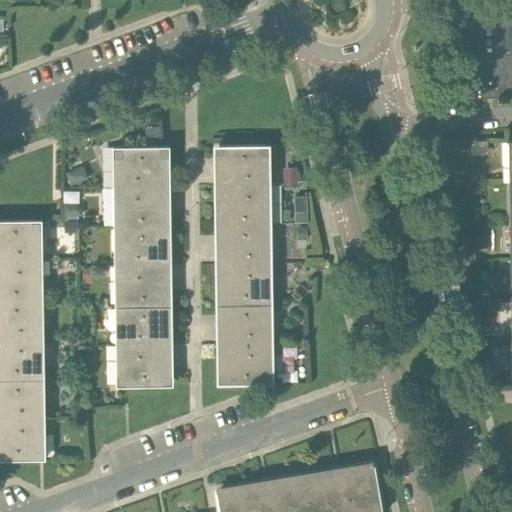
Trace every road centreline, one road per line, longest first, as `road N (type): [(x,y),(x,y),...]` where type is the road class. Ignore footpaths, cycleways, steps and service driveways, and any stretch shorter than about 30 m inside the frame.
road 1 (tertiary): [(479,511),(385,131)]
road 2 (residential): [(46,511),(390,389)]
road 3 (tertiary): [(313,48),(390,389)]
road 4 (residential): [(0,121),(289,18)]
road 5 (residential): [(385,131),(511,118)]
road 6 (tertiary): [(390,389),(423,511)]
